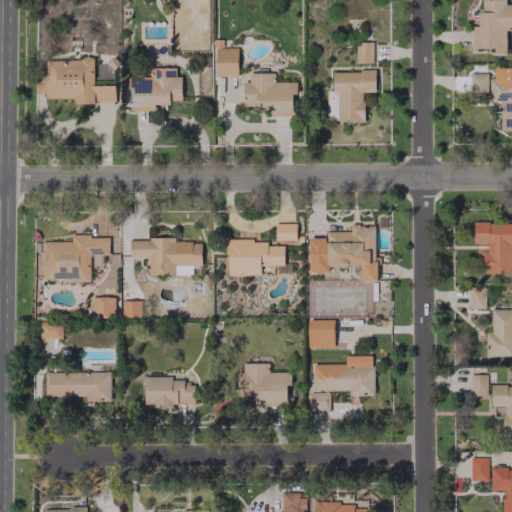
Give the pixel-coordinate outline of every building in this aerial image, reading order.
[(511,4),(505,4),(504,0),(481,0),(481,11),(478,11),(478,27),(472,27),(472,48),(494,48),(494,52),(505,52),(505,29),(511,29),(511,4)] [(372,63),(372,42),(355,41),(355,62),(372,63)] [(236,47),(214,48),(215,76),(237,76),(236,47)] [(114,85),(93,85),(93,59),(45,59),(45,78),(34,77),(34,93),(44,93),(44,98),(74,98),(74,102),(114,102),(114,85)] [(132,111),(154,110),(154,104),(170,104),(169,100),(181,100),(180,76),(175,76),(174,67),(151,68),(151,77),(131,78),(132,111)] [(500,130),(511,130),(511,67),(493,68),(493,78),(489,78),(489,101),(500,101),(500,130)] [(363,121),(362,91),(374,91),(374,71),(332,71),(332,92),(337,92),(337,121),(363,121)] [(487,73),(470,72),(469,95),(486,95),(487,73)] [(291,116),(291,93),(296,93),(296,82),(273,82),(273,73),(248,73),(248,82),(242,82),(242,105),(254,106),(254,109),(269,110),(269,116),(291,116)] [(295,240),(295,223),(274,223),(275,241),(295,240)] [(308,273),(328,273),(328,266),(360,266),(360,281),(375,281),(375,229),(325,229),(325,237),(308,237),(308,273)] [(41,279),(89,280),(89,255),(108,255),(108,236),(70,236),(70,241),(41,241),(41,279)] [(129,257),(149,257),(149,275),(174,274),(174,265),(200,265),(200,241),(174,241),(174,238),(129,238),(129,257)] [(226,275),(259,275),(259,265),(276,265),(276,273),(290,273),(290,263),(283,263),(283,246),(266,246),(266,239),(226,239),(226,275)] [(484,309),(485,287),(468,287),(467,308),(484,309)] [(91,296),(91,316),(114,317),(114,297),(91,296)] [(140,300),(121,300),(121,316),(140,317),(140,300)] [(485,356),(511,355),(511,308),(490,309),(490,332),(485,332),(485,356)] [(333,346),(333,319),(306,320),(307,346),(333,346)] [(38,339),(61,338),(60,323),(38,324),(38,339)] [(312,364),(312,392),(307,392),(307,410),(328,410),(328,390),(349,390),(349,404),(357,404),(357,395),(373,395),(372,355),(344,355),(344,364),(312,364)] [(290,372),(268,372),(268,363),(242,363),(242,371),(237,372),(237,398),(264,398),(264,404),(286,404),(286,384),(290,384),(290,372)] [(44,373),(44,396),(85,395),(86,401),(110,401),(109,371),(44,373)] [(486,395),(486,374),(470,374),(470,395),(486,395)] [(143,378),(144,405),(194,405),(193,385),(183,385),(183,377),(143,378)] [(511,385),(490,386),(490,405),(502,405),(503,436),(511,435),(511,385)] [(487,480),(487,457),(470,457),(470,480),(487,480)] [(501,511),(511,511),(511,468),(490,468),(490,490),(502,490),(501,511)] [(305,511),(305,493),(281,493),(280,511),(295,511),(305,511)] [(312,511),(369,511),(369,508),(352,508),(352,502),(313,502),(312,511)]
